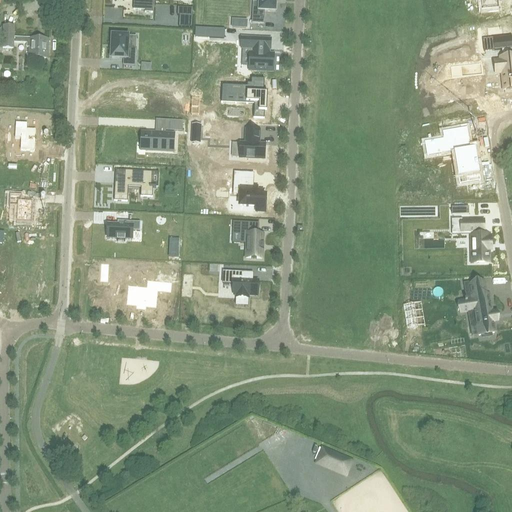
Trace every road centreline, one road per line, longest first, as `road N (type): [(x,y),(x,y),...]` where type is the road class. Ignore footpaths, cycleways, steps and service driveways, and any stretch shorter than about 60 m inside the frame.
road 1 (residential): [(298,0),(282,348)]
road 2 (unclassified): [(61,326),(78,0)]
road 3 (residential): [(282,348),(511,370)]
road 4 (residential): [(61,326),(282,348)]
road 5 (unclassified): [(85,511),(37,429),(61,326)]
road 6 (residential): [(6,511),(2,369),(17,332)]
road 7 (residential): [(511,252),(491,129),(511,116)]
